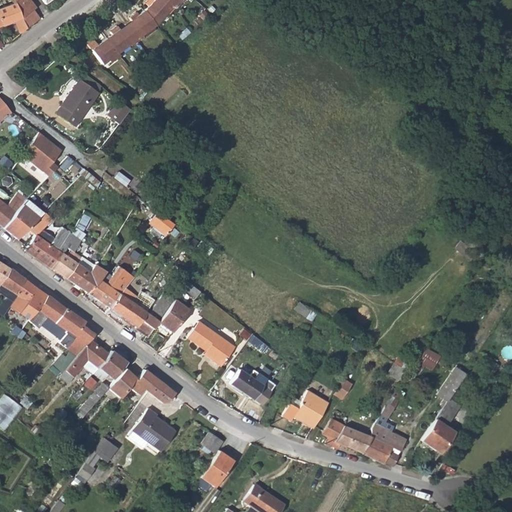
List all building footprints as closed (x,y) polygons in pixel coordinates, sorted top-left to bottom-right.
[(11,0),(12,3),(15,2),(21,18),(27,28),(38,19),(32,12),(35,10),(28,0),(11,0)] [(157,0),(155,3),(152,0),(151,0),(149,0),(146,3),(148,6),(144,10),(139,15),(137,12),(132,16),(148,29),(155,24),(166,11),(169,13),(179,0),(157,0)] [(27,28),(21,18),(15,2),(12,3),(0,6),(0,24),(1,24),(1,26),(12,21),(19,34),(27,28)] [(148,29),(132,16),(130,18),(132,20),(134,23),(123,31),(122,29),(119,26),(112,32),(115,35),(101,46),(96,41),(88,47),(104,66),(111,59),(113,62),(122,55),(120,53),(131,43),(134,46),(145,36),(143,33),(148,29)] [(132,20),(122,29),(123,31),(134,23),(132,20)] [(86,75),(82,81),(97,91),(100,86),(86,75)] [(82,81),(78,78),(61,105),(56,113),(74,125),(97,91),(82,81)] [(0,118),(9,111),(7,108),(0,99),(0,118)] [(130,108),(118,99),(110,110),(116,115),(114,118),(120,122),(125,114),(130,108)] [(60,150),(37,131),(24,150),(30,155),(27,159),(47,176),(56,167),(50,162),(60,150)] [(78,169),(72,164),(68,168),(74,173),(78,169)] [(88,181),(96,186),(100,180),(86,169),(80,175),(88,181)] [(85,184),(88,181),(80,175),(76,179),(85,184)] [(0,224),(1,226),(13,211),(24,199),(25,198),(16,190),(12,196),(6,204),(0,199),(0,224)] [(39,214),(24,199),(13,211),(1,226),(16,237),(27,226),(39,214)] [(83,208),(72,200),(69,204),(80,213),(83,208)] [(33,233),(23,248),(51,267),(60,251),(61,252),(66,246),(63,244),(70,233),(54,221),(41,238),(34,233),(41,227),(50,218),(43,210),(39,214),(27,226),(33,233)] [(167,233),(174,223),(157,210),(149,220),(167,233)] [(72,251),(85,233),(84,233),(75,226),(70,233),(63,244),(66,246),(72,251)] [(51,267),(65,276),(75,262),(79,256),(72,251),(66,246),(61,252),(60,251),(51,267)] [(137,253),(146,259),(150,254),(141,248),(137,253)] [(156,259),(150,254),(146,259),(134,275),(145,283),(158,266),(153,262),(156,259)] [(79,256),(75,262),(65,276),(87,292),(96,280),(103,270),(97,265),(94,263),(92,265),(79,256)] [(0,279),(9,268),(0,262),(0,279)] [(8,305),(18,312),(36,287),(9,267),(9,268),(0,279),(0,294),(11,301),(8,305)] [(110,276),(103,270),(96,280),(87,292),(88,292),(85,295),(84,297),(87,299),(90,294),(101,301),(110,307),(125,287),(118,282),(120,279),(112,273),(110,276)] [(181,286),(195,296),(200,290),(186,279),(181,286)] [(131,291),(133,289),(134,287),(128,283),(125,287),(110,307),(148,334),(157,322),(158,320),(130,300),(134,294),(131,291)] [(17,313),(27,320),(46,295),(36,287),(18,312),(17,313)] [(27,320),(37,328),(40,324),(57,302),(46,295),(27,320)] [(157,322),(170,331),(187,307),(173,298),(164,311),(158,320),(157,322)] [(101,301),(97,307),(106,313),(110,307),(101,301)] [(311,319),(315,311),(299,301),(294,308),(311,319)] [(40,324),(49,332),(55,324),(52,323),(63,307),(57,302),(40,324)] [(56,341),(74,355),(81,348),(89,338),(92,334),(82,326),(86,322),(63,307),(52,323),(55,324),(49,332),(58,339),(56,341)] [(234,345),(198,319),(186,335),(205,348),(213,355),(211,357),(220,364),(234,345)] [(259,349),(263,343),(252,334),(248,340),(259,349)] [(85,359),(96,367),(107,353),(89,338),(81,348),(57,376),(67,383),(85,359)] [(439,356),(425,347),(411,370),(418,374),(423,366),(430,370),(439,356)] [(203,352),(211,357),(213,355),(205,348),(203,352)] [(125,361),(110,349),(107,353),(96,367),(92,372),(102,380),(107,374),(111,377),(125,361)] [(344,360),(352,365),(356,360),(356,359),(356,358),(353,356),(349,353),(344,360)] [(135,377),(127,370),(126,371),(124,368),(112,380),(112,381),(107,387),(107,388),(110,390),(119,397),(128,386),(133,379),(135,377)] [(252,397),(261,403),(275,384),(253,369),(249,375),(239,368),(229,383),(252,398),(252,397)] [(143,388),(146,390),(154,396),(164,385),(144,369),(135,380),(133,379),(128,386),(138,394),(143,388)] [(437,396),(445,402),(446,400),(448,398),(463,375),(455,370),(437,396)] [(90,376),(84,382),(90,387),(96,381),(90,376)] [(350,384),(342,379),(332,394),(340,399),(350,384)] [(78,409),(84,414),(107,388),(107,387),(102,383),(78,409)] [(167,401),(174,393),(164,385),(154,396),(161,402),(167,401)] [(328,402),(308,390),(300,403),(301,403),(298,408),(290,403),(282,416),(291,421),(294,417),(313,427),(328,402)] [(23,395),(17,401),(17,402),(25,408),(30,402),(23,395)] [(397,401),(391,396),(379,414),(386,419),(397,401)] [(458,408),(446,400),(445,402),(420,439),(439,452),(453,431),(446,426),(458,408)] [(122,412),(127,416),(131,410),(126,406),(122,412)] [(142,447),(147,440),(160,449),(174,429),(154,415),(156,413),(147,406),(126,436),(142,447)] [(376,438),(370,436),(361,452),(382,463),(383,461),(391,465),(396,455),(389,450),(391,447),(399,451),(405,440),(388,430),(391,425),(384,421),(386,419),(379,414),(375,422),(383,427),(376,438)] [(328,436),(324,444),(330,447),(331,445),(337,448),(340,444),(344,446),(346,445),(361,452),(370,436),(345,426),(331,417),(321,433),(328,436)] [(375,422),(371,428),(370,436),(376,438),(383,427),(375,422)] [(34,423),(29,429),(36,435),(41,429),(34,423)] [(75,435),(70,431),(63,440),(69,444),(75,435)] [(221,441),(208,432),(200,442),(214,451),(221,441)] [(97,454),(112,464),(113,463),(119,454),(113,451),(116,446),(108,441),(102,437),(88,457),(93,460),(97,454)] [(232,458),(218,449),(215,452),(199,475),(213,485),(232,458)] [(94,461),(93,460),(88,457),(76,474),(82,478),(88,469),(94,461)] [(276,511),(282,503),(253,484),(242,501),(249,505),(245,510),(248,511),(255,511),(257,511),(258,511),(276,511)] [(48,511),(57,511),(65,504),(59,499),(48,511)]
